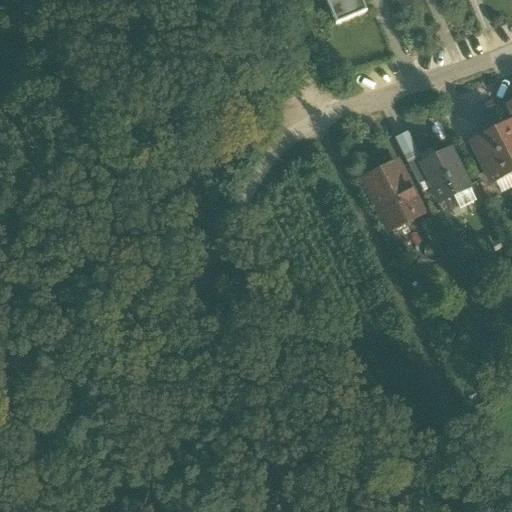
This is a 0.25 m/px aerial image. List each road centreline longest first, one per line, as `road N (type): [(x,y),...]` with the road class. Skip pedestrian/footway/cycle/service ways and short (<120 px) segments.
road 1 (track): [(311,119),(270,147),(86,511)]
road 2 (track): [(511,505),(311,119)]
road 3 (track): [(311,119),(250,107),(0,144)]
road 4 (residential): [(311,119),(511,49)]
road 5 (track): [(311,119),(261,0)]
